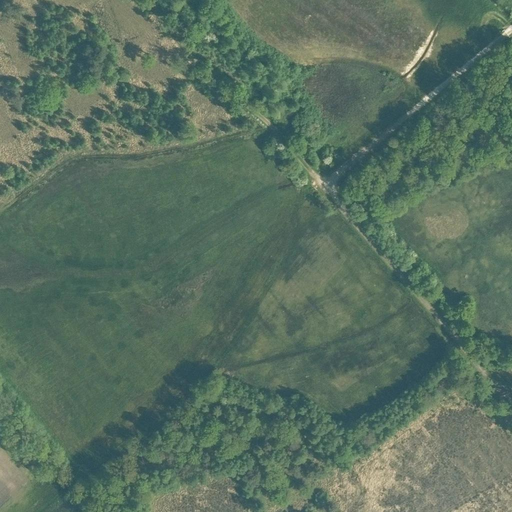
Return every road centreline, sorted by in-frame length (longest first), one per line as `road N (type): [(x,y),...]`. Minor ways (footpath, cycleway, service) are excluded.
road 1 (track): [(325,189),(511,401)]
road 2 (track): [(147,0),(325,189)]
road 3 (track): [(325,189),(511,28)]
